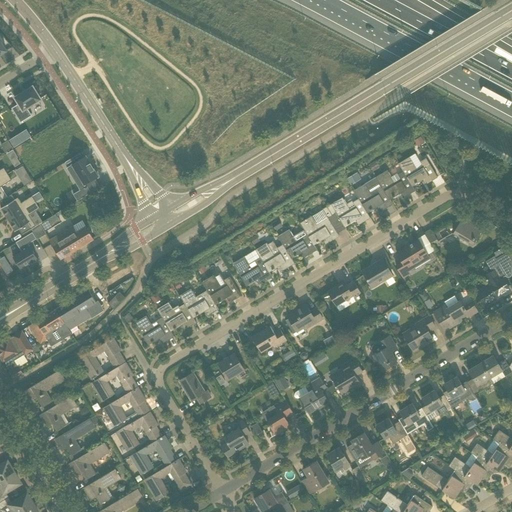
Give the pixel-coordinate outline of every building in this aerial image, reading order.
[(25,109),(40,100),(37,96),(39,94),(34,87),(32,88),(31,87),(13,98),(17,105),(10,109),(18,121),(29,115),(25,109)] [(52,133),(43,138),(50,148),(43,153),(53,169),(71,158),(71,157),(70,157),(65,150),(70,147),(66,142),(68,141),(68,142),(69,141),(63,132),(61,134),(57,127),(52,131),(52,130),(51,131),(52,133)] [(418,146),(425,142),(421,136),(414,140),(418,146)] [(403,172),(412,186),(423,179),(426,184),(438,177),(426,158),(420,162),(416,154),(398,164),(403,172)] [(86,156),(67,167),(72,175),(77,172),(85,185),(98,177),(99,177),(86,156)] [(21,163),(17,158),(12,161),(15,167),(21,163)] [(380,167),(376,162),(370,166),(373,171),(380,167)] [(19,177),(27,172),(23,166),(15,171),(19,177)] [(377,178),(390,199),(401,193),(403,198),(415,191),(412,186),(403,172),(398,175),(397,174),(391,177),(387,171),(376,177),(377,178)] [(12,180),(8,174),(0,178),(0,201),(2,201),(7,197),(1,187),(12,180)] [(351,185),(356,182),(352,176),(347,179),(351,185)] [(359,198),(367,213),(378,206),(381,211),(393,204),(390,199),(377,178),(366,185),(365,184),(354,190),(359,198)] [(91,193),(87,186),(74,194),(78,201),(91,193)] [(12,194),(7,197),(2,201),(5,206),(1,208),(8,220),(36,202),(32,196),(21,203),(18,198),(15,199),(12,194)] [(337,213),(345,227),(356,220),(359,225),(370,218),(367,213),(359,198),(353,202),(355,205),(349,208),(343,197),(327,206),(333,215),(337,213)] [(8,220),(15,231),(19,229),(22,234),(36,226),(29,215),(40,208),(36,202),(8,220)] [(328,243),(339,236),(328,218),(333,215),(327,206),(300,223),(304,229),(314,245),(325,239),(328,243)] [(450,223),(444,226),(449,234),(452,232),(453,233),(473,246),(483,229),(463,217),(457,227),(450,223)] [(52,227),(47,219),(40,224),(45,231),(52,227)] [(283,227),(278,220),(272,224),(276,231),(283,227)] [(61,259),(77,249),(94,239),(86,226),(77,231),(73,226),(66,230),(49,240),(61,259)] [(283,244),(292,258),(302,252),(305,257),(317,250),(314,245),(304,229),(293,236),(289,230),(278,236),(283,244)] [(439,242),(434,233),(431,229),(425,233),(432,246),(434,249),(440,245),(438,243),(439,242)] [(21,268),(31,262),(32,264),(37,261),(36,259),(38,258),(29,243),(37,238),(33,232),(17,242),(22,251),(14,257),(21,268)] [(256,235),(250,239),(254,244),(260,241),(256,235)] [(404,248),(397,252),(402,262),(396,266),(403,278),(410,274),(407,268),(428,256),(429,259),(430,259),(419,240),(412,244),(412,243),(410,245),(411,245),(404,249),(404,248)] [(295,263),(292,258),(283,244),(277,247),(273,241),(267,244),(267,243),(255,250),(269,272),(280,266),(283,271),(295,263)] [(508,251),(508,252),(507,252),(506,250),(508,248),(504,242),(491,249),(497,258),(496,259),(494,256),(486,261),(492,272),(484,277),(489,285),(478,292),(486,306),(498,299),(497,296),(509,288),(502,277),(505,275),(506,276),(507,276),(507,277),(508,277),(509,277),(510,276),(511,276),(511,275),(511,274),(511,268),(511,252),(511,253),(511,252),(510,251),(509,251),(508,251)] [(233,263),(247,286),(258,279),(261,284),(272,277),(269,272),(255,250),(245,256),(233,263)] [(228,261),(233,258),(229,252),(224,255),(228,261)] [(391,273),(383,259),(373,265),(374,267),(364,273),(372,288),(386,280),(384,277),(391,273)] [(108,292),(133,276),(126,265),(101,281),(108,292)] [(204,265),(199,269),(202,274),(208,271),(204,265)] [(220,274),(214,277),(213,275),(202,282),(207,290),(216,304),(227,298),(230,303),(241,296),(230,276),(224,280),(220,274)] [(361,296),(362,294),(354,281),(347,285),(345,281),(328,291),(339,311),(362,297),(361,296)] [(97,304),(93,297),(94,297),(94,296),(93,297),(88,289),(56,309),(68,328),(89,315),(91,317),(92,317),(91,316),(95,314),(95,313),(101,310),(100,308),(97,304)] [(196,297),(191,289),(180,295),(185,304),(194,318),(204,311),(207,316),(219,309),(216,304),(207,290),(196,297)] [(424,291),(419,294),(424,302),(427,300),(428,296),(424,291)] [(151,297),(154,304),(161,300),(157,293),(151,297)] [(119,303),(114,298),(108,304),(114,309),(119,303)] [(460,301),(447,308),(445,304),(433,312),(445,331),(458,323),(456,320),(467,314),(469,316),(478,311),(472,301),(464,307),(460,301)] [(178,305),(172,309),(168,302),(159,308),(156,303),(154,304),(162,317),(171,331),(182,325),(185,330),(197,323),(194,318),(185,304),(179,307),(178,305)] [(288,316),(289,318),(286,320),(294,333),(297,332),(297,333),(304,329),(305,331),(324,319),(317,308),(310,312),(306,304),(288,316)] [(66,336),(66,337),(72,333),(68,328),(56,309),(30,325),(41,343),(52,336),(56,342),(66,336)] [(133,318),(128,313),(124,317),(127,322),(133,318)] [(146,315),(135,322),(149,345),(160,338),(163,343),(174,336),(171,331),(162,317),(157,320),(159,324),(153,327),(146,315)] [(433,340),(434,340),(428,331),(435,327),(429,316),(413,326),(413,327),(403,334),(414,352),(425,345),(426,345),(425,343),(429,341),(429,342),(433,340)] [(287,340),(280,329),(274,332),(270,326),(252,337),(261,353),(274,345),(275,347),(287,340)] [(23,374),(14,360),(33,349),(22,331),(0,344),(0,354),(15,379),(23,374)] [(374,355),(383,370),(397,362),(391,352),(397,348),(390,336),(377,344),(376,343),(373,345),(372,350),(374,354),(374,355)] [(126,362),(119,352),(121,351),(113,337),(79,358),(91,379),(103,372),(94,357),(105,351),(115,368),(126,362)] [(286,353),(289,359),(296,355),(293,349),(286,353)] [(235,354),(219,364),(228,379),(244,369),(235,354)] [(490,377),(491,378),(502,371),(505,376),(511,372),(511,371),(509,366),(505,359),(498,363),(493,355),(481,362),(490,377)] [(322,363),(318,356),(312,360),(316,366),(322,363)] [(356,360),(340,369),(330,375),(342,395),(361,384),(356,375),(363,371),(356,360)] [(134,375),(126,362),(115,368),(92,382),(103,401),(113,395),(106,382),(117,376),(127,393),(138,387),(132,377),(134,375)] [(469,370),(474,378),(467,382),(468,383),(475,395),(482,391),(481,390),(493,383),(491,378),(490,377),(481,362),(469,370)] [(221,385),(226,383),(218,369),(213,372),(221,385)] [(65,379),(60,370),(23,392),(29,401),(36,397),(42,406),(40,407),(43,413),(57,404),(54,399),(50,401),(45,391),(65,379)] [(197,398),(200,403),(212,397),(208,391),(205,392),(193,372),(179,381),(192,401),(197,398)] [(283,388),(290,386),(287,377),(287,378),(285,373),(274,379),(276,383),(280,381),(283,388)] [(320,376),(304,386),(297,390),(295,393),(294,396),(296,398),(298,398),(300,398),(309,413),(321,405),(322,407),(329,403),(321,390),(327,387),(320,376)] [(468,383),(463,386),(457,377),(445,384),(449,392),(444,395),(445,397),(452,407),(468,398),(469,400),(473,400),(476,398),(475,395),(468,383)] [(334,384),(328,388),(331,393),(337,389),(334,384)] [(146,400),(138,387),(127,393),(103,407),(115,426),(126,419),(119,406),(129,400),(140,418),(150,412),(144,401),(146,400)] [(445,397),(440,400),(435,390),(422,398),(427,405),(422,408),(423,410),(429,421),(452,407),(445,397)] [(58,437),(72,428),(69,423),(66,425),(60,416),(77,405),(72,395),(57,404),(43,413),(40,415),(47,427),(52,424),(56,430),(54,432),(58,437)] [(270,427),(270,429),(271,432),(274,432),(282,427),(284,430),(290,426),(285,418),(294,413),(286,401),(275,408),(278,413),(267,420),(271,427),(270,427)] [(407,434),(424,424),(428,430),(433,428),(429,421),(423,410),(418,413),(412,404),(400,411),(404,418),(399,421),(401,424),(407,434)] [(104,415),(100,410),(95,413),(99,418),(104,415)] [(152,443),(163,436),(156,426),(158,425),(150,412),(140,418),(116,432),(127,451),(138,445),(130,432),(142,425),(152,443)] [(484,412),(477,415),(481,422),(487,418),(484,412)] [(96,427),(90,418),(72,428),(58,437),(55,439),(62,451),(67,448),(71,455),(69,456),(72,461),(87,453),(84,447),(80,449),(75,440),(96,427)] [(393,444),(408,435),(407,434),(401,424),(395,428),(389,418),(377,425),(385,439),(389,436),(393,444)] [(237,429),(224,436),(227,442),(221,446),(228,457),(237,452),(234,448),(244,442),(245,443),(247,441),(244,436),(250,432),(243,420),(235,425),(237,429)] [(263,432),(258,423),(252,426),(257,435),(263,432)] [(211,431),(208,426),(203,429),(206,434),(211,431)] [(511,438),(499,430),(493,439),(500,443),(499,444),(511,452),(511,438)] [(472,438),(468,432),(462,436),(466,442),(472,438)] [(364,433),(352,440),(357,450),(351,453),(356,462),(370,454),(373,459),(383,453),(377,443),(372,446),(364,433)] [(163,436),(152,443),(130,456),(141,475),(152,468),(144,455),(156,449),(166,466),(177,460),(171,450),(173,449),(164,435),(163,436)] [(433,442),(437,449),(444,445),(440,438),(433,442)] [(87,453),(72,461),(69,463),(77,475),(82,472),(86,479),(84,480),(87,486),(102,477),(98,472),(95,474),(89,464),(111,451),(105,442),(87,453)] [(477,457),(495,469),(500,472),(505,464),(507,466),(507,464),(510,466),(511,463),(511,452),(499,444),(493,454),(478,443),(471,452),(478,457),(477,457)] [(340,448),(328,455),(337,470),(343,466),(345,470),(351,466),(340,448)] [(384,464),(389,461),(386,456),(381,459),(384,464)] [(473,482),(478,486),(483,477),(485,479),(485,478),(488,480),(495,469),(477,457),(471,467),(455,456),(449,466),(455,470),(473,482)] [(157,501),(169,493),(160,478),(170,472),(181,490),(191,484),(185,473),(187,472),(179,459),(177,460),(166,466),(144,479),(157,501)] [(8,464),(6,461),(0,464),(0,479),(14,471),(9,463),(8,464)] [(329,482),(317,461),(304,469),(309,477),(303,481),(310,493),(329,482)] [(120,475),(127,471),(123,464),(116,468),(120,475)] [(358,466),(352,470),(361,485),(367,482),(358,466)] [(410,467),(401,473),(411,479),(414,475),(414,470),(410,467)] [(466,493),(472,484),(473,482),(455,470),(448,480),(428,467),(422,476),(455,498),(461,490),(466,493)] [(102,510),(116,501),(113,496),(109,498),(104,489),(121,478),(115,469),(102,477),(87,486),(84,488),(91,500),(96,497),(100,503),(98,505),(102,510)] [(5,491),(19,483),(17,480),(18,479),(14,471),(0,479),(0,491),(1,493),(0,493),(0,501),(8,497),(5,491)] [(404,481),(402,475),(395,478),(397,483),(404,481)] [(286,491),(290,499),(305,491),(301,483),(286,491)] [(256,497),(263,493),(260,487),(253,492),(256,497)] [(116,501),(102,510),(99,511),(98,511),(120,511),(144,498),(142,495),(139,489),(138,488),(116,501)] [(274,497),(269,489),(263,493),(256,497),(255,498),(256,499),(255,500),(258,506),(259,505),(262,510),(270,505),(274,511),(289,502),(282,492),(274,497)] [(398,511),(428,511),(433,506),(414,494),(407,504),(386,491),(380,500),(388,505),(398,511)] [(27,497),(26,494),(11,502),(8,497),(0,501),(0,509),(8,505),(12,511),(19,511),(33,504),(29,496),(27,497)] [(274,511),(294,511),(289,502),(274,511)]
